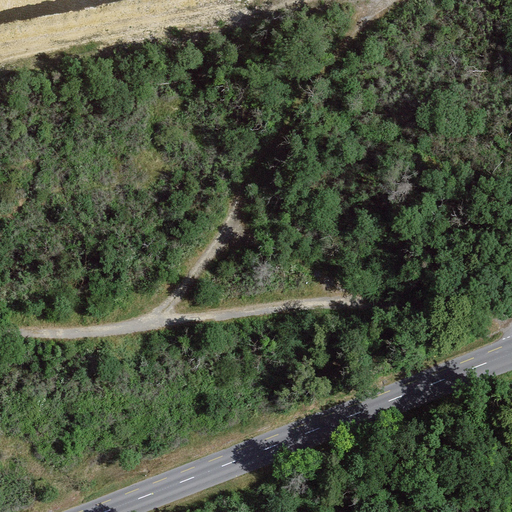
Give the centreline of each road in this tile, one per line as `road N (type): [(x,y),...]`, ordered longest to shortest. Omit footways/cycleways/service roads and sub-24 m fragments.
road 1 (track): [(511,326),(439,302),(368,303),(68,337),(0,337)]
road 2 (tertiary): [(111,511),(511,357)]
road 3 (track): [(419,0),(374,22),(294,112),(153,328)]
road 4 (track): [(264,0),(0,57)]
road 5 (track): [(222,222),(368,303)]
